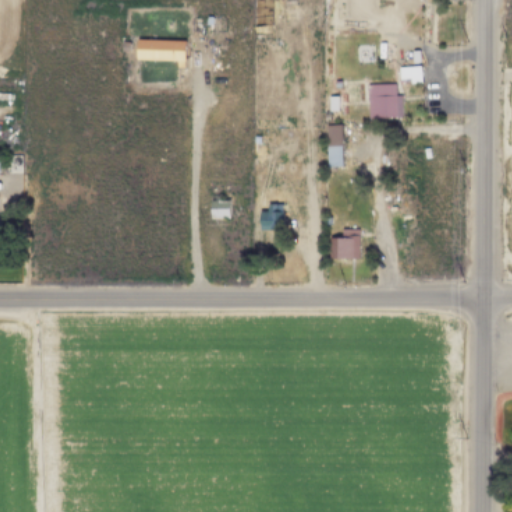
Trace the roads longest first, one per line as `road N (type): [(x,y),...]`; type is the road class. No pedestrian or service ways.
road 1 (residential): [(0,297),(511,298)]
road 2 (tertiary): [(483,298),(484,0)]
road 3 (tertiary): [(480,511),(483,298)]
